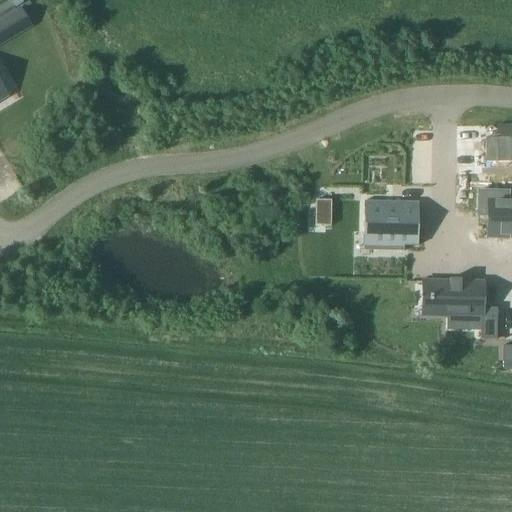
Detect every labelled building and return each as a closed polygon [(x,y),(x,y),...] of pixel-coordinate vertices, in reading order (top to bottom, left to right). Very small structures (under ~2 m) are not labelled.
[(28,0),(10,0),(15,8),(28,0)] [(511,137),(485,138),(485,163),(511,162),(511,137)] [(330,227),(331,201),(315,200),(314,226),(330,227)] [(364,201),(363,233),(372,233),(372,246),(402,246),(401,252),(403,252),(403,246),(417,246),(418,203),(364,201)] [(511,201),(488,201),(488,239),(511,239),(511,201)] [(421,279),(420,318),(446,319),(446,317),(480,317),(480,340),(496,340),(497,308),(484,308),(485,281),(421,279)] [(511,362),(511,346),(502,346),(502,362),(511,362)]
